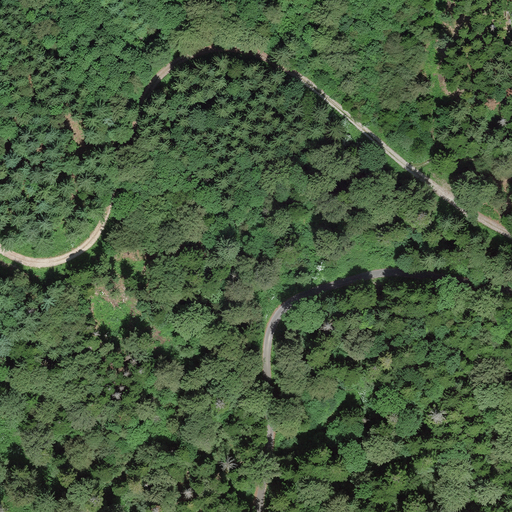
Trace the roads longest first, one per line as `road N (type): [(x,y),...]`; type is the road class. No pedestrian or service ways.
road 1 (track): [(511,167),(456,153),(401,164),(294,76),(236,50),(198,52),(175,62),(146,93),(108,206),(86,243),(46,261),(0,249)]
road 2 (tertiary): [(264,511),(269,347),(284,302),(327,277),(355,273),(511,290)]
road 3 (track): [(401,164),(511,234)]
